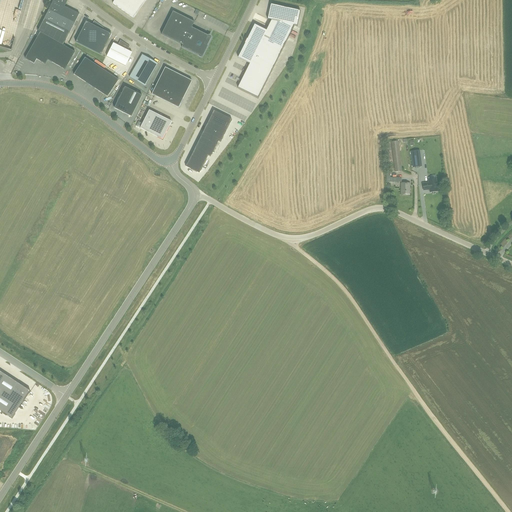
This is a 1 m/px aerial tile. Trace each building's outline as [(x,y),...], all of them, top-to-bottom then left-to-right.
[(75,23),(79,14),(64,7),(67,1),(66,0),(53,0),(48,10),(44,19),(49,21),(41,33),(44,35),(52,23),(70,32),(75,23)] [(114,0),(113,3),(133,18),(146,0),(114,0)] [(258,98),(295,24),(297,25),(300,11),(270,4),(267,19),(271,20),(278,22),(275,29),(268,26),(266,31),(254,25),(247,39),(246,39),(247,40),(246,43),(245,42),(245,43),(240,54),(238,57),(238,58),(239,58),(249,63),(237,88),(258,98)] [(183,45),(182,47),(202,57),(208,46),(207,46),(204,44),(208,36),(192,27),(194,22),(173,11),(161,35),(183,45)] [(92,25),(86,21),(75,42),(101,55),(112,34),(105,31),(106,30),(94,21),(92,25)] [(65,70),(75,52),(44,35),(41,33),(40,32),(25,58),(34,64),(36,59),(45,64),(48,60),(65,70)] [(128,51),(130,47),(120,40),(118,46),(113,43),(107,57),(125,66),(132,53),(128,51)] [(158,64),(142,55),(129,77),(145,86),(158,64)] [(85,58),(74,74),(107,97),(118,80),(85,58)] [(178,107),(183,99),(192,81),(165,67),(152,94),(178,107)] [(112,95),(119,88),(117,86),(110,93),(112,95)] [(114,108),(131,117),(142,96),(125,87),(114,108)] [(161,136),(170,118),(148,107),(138,125),(161,136)] [(214,110),(186,167),(199,173),(208,155),(210,157),(218,141),(220,142),(232,120),(214,110)] [(421,148),(420,140),(405,140),(406,149),(421,148)] [(391,142),(395,172),(402,171),(398,141),(391,142)] [(420,151),(411,152),(413,168),(422,166),(420,151)] [(437,191),(436,179),(428,180),(429,183),(422,184),(423,190),(430,189),(430,192),(437,191)] [(0,371),(0,410),(12,418),(30,391),(0,371)]
